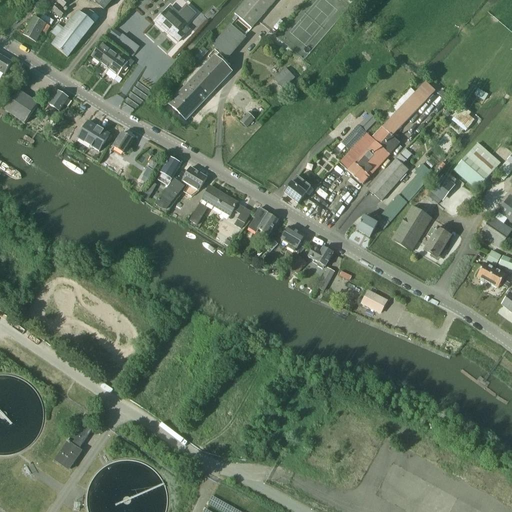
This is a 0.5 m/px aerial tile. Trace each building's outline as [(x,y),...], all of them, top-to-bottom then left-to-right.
[(36,0),(31,5),(33,7),(38,12),(48,0),(47,0),(36,0)] [(53,0),(63,9),(71,0),(92,0),(105,11),(114,0),(53,0)] [(247,0),(234,15),(235,16),(232,20),(234,22),(237,18),(251,30),(276,0),(247,0)] [(61,19),(66,13),(57,5),(52,11),(61,19)] [(184,27),(189,22),(181,15),(176,20),(167,11),(161,18),(160,18),(157,21),(158,22),(156,23),(173,39),(184,27)] [(67,58),(99,19),(90,12),(85,18),(78,12),(63,31),(57,26),(51,33),(57,38),(51,45),(67,58)] [(34,18),(24,35),(24,36),(35,43),(42,32),(46,35),(50,27),(34,18)] [(246,39),(231,26),(230,25),(212,45),(228,60),(246,39)] [(119,34),(113,42),(116,44),(122,36),(119,34)] [(122,36),(116,44),(116,45),(124,51),(130,42),(122,36)] [(130,42),(124,51),(132,57),(139,49),(130,42)] [(91,57),(100,64),(110,52),(101,45),(91,57)] [(110,52),(100,64),(109,71),(121,54),(117,51),(114,55),(110,52)] [(121,54),(109,71),(117,77),(127,65),(130,68),(134,63),(127,58),(126,58),(121,54)] [(0,73),(5,76),(12,63),(0,56),(0,73)] [(186,121),(231,73),(214,57),(168,106),(186,121)] [(283,90),(294,79),(285,69),(273,80),(283,90)] [(387,122),(381,128),(390,136),(393,138),(435,92),(425,82),(422,85),(415,93),(410,89),(383,118),(387,122)] [(488,95),(478,89),(474,96),(484,102),(488,95)] [(25,125),(38,104),(18,91),(5,111),(25,125)] [(59,112),(68,99),(58,92),(49,105),(59,112)] [(452,113),(458,105),(455,102),(453,105),(449,102),(445,107),(452,113)] [(451,121),(465,132),(474,121),(468,116),(471,114),(463,107),(451,121)] [(248,114),(240,122),(246,128),(254,120),(248,114)] [(98,152),(108,137),(96,130),(97,129),(88,123),(78,140),(98,152)] [(349,151),(366,134),(358,126),(341,143),(349,151)] [(367,134),(339,163),(362,185),(399,144),(393,138),(390,136),(381,128),(371,139),(367,134)] [(124,155),(133,141),(132,140),(132,138),(129,136),(127,137),(122,134),(113,148),(124,155)] [(476,191),(492,172),(500,163),(477,144),(470,153),(454,171),(476,191)] [(504,181),(511,171),(511,155),(496,174),(504,181)] [(408,171),(402,166),(406,161),(400,156),(369,191),(381,202),(408,171)] [(170,159),(161,174),(157,181),(168,187),(172,180),(180,165),(170,159)] [(122,176),(129,164),(124,161),(117,173),(122,176)] [(378,225),(378,226),(383,230),(407,203),(427,181),(425,179),(430,172),(422,165),(414,174),(416,176),(398,196),(381,217),(384,219),(378,225)] [(190,168),(182,182),(187,185),(183,193),(192,198),(198,192),(207,178),(190,168)] [(447,174),(443,178),(452,186),(456,181),(447,174)] [(305,194),(310,188),(297,178),(292,184),(284,194),(298,205),(305,195),(305,194)] [(439,183),(449,190),(452,186),(443,178),(439,183)] [(166,211),(184,187),(174,180),(155,205),(166,211)] [(435,188),(445,195),(449,190),(439,183),(435,188)] [(229,217),(238,203),(237,203),(236,204),(215,192),(216,191),(210,188),(211,187),(210,187),(202,201),(202,202),(202,201),(229,217)] [(435,188),(432,193),(441,200),(445,195),(435,188)] [(437,205),(441,200),(432,193),(428,197),(437,205)] [(511,223),(511,198),(510,197),(498,213),(511,223)] [(197,226),(207,209),(200,204),(190,222),(197,226)] [(237,205),(233,211),(240,216),(237,220),(234,226),(241,230),(244,224),(251,213),(244,209),(237,205)] [(411,253),(412,251),(432,219),(412,207),(392,241),(411,253)] [(268,237),(278,221),(268,215),(268,214),(260,209),(259,209),(253,218),(255,219),(251,226),(268,237)] [(369,238),(377,224),(364,217),(356,230),(369,238)] [(499,249),(511,231),(492,218),(480,236),(499,249)] [(297,250),(304,237),(289,228),(281,241),(297,250)] [(435,231),(432,229),(427,237),(431,239),(424,251),(437,259),(450,238),(436,229),(435,231)] [(269,254),(278,245),(272,239),(264,248),(269,254)] [(308,258),(314,261),(319,264),(317,268),(322,271),(324,267),(325,268),(333,254),(323,248),(321,252),(314,248),(308,258)] [(495,267),(500,259),(501,257),(491,252),(486,262),(495,267)] [(297,274),(306,264),(299,257),(290,267),(297,274)] [(511,270),(511,260),(503,257),(498,265),(511,270)] [(477,278),(487,283),(494,270),(484,264),(477,278)] [(494,270),(487,283),(498,289),(505,276),(502,274),(503,271),(499,269),(498,272),(494,270)] [(322,280),(317,288),(324,292),(328,283),(322,280)] [(509,296),(505,302),(502,306),(511,313),(511,292),(509,290),(506,294),(509,296)] [(380,314),(386,301),(369,292),(362,305),(380,314)] [(79,450),(92,430),(81,423),(55,461),(68,471),(81,452),(79,450)]
